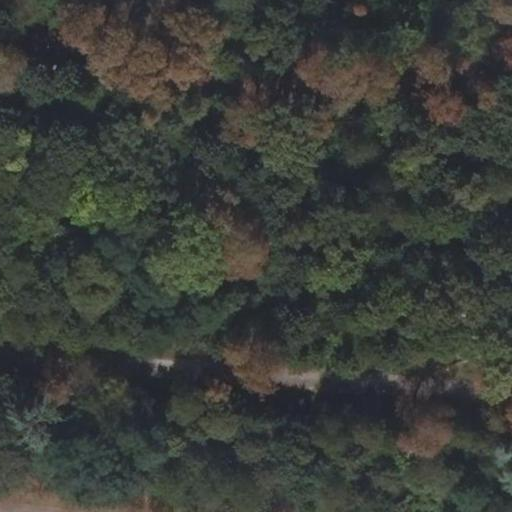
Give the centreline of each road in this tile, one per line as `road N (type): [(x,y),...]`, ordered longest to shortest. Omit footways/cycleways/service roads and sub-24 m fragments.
road 1 (track): [(511,394),(0,352)]
road 2 (track): [(511,61),(305,94),(197,80)]
road 3 (track): [(197,80),(0,38)]
